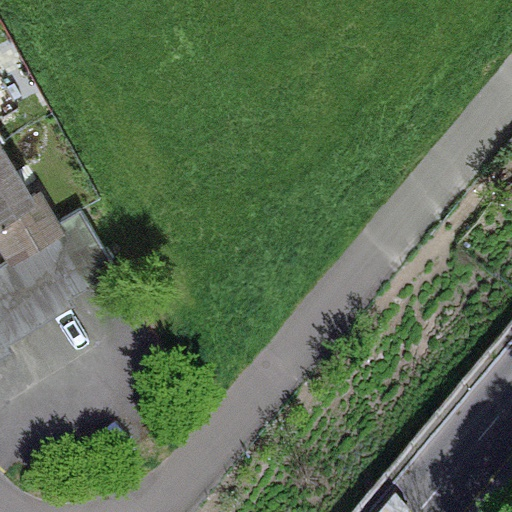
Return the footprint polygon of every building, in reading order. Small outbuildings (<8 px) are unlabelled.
[(24,197),(0,156),(0,235),(12,255),(31,243),(27,237),(47,224),(29,194),(24,197)] [(84,276),(108,262),(75,208),(51,222),(84,276)] [(31,243),(61,290),(84,276),(51,222),(47,224),(27,237),(31,243)] [(61,290),(31,243),(12,255),(9,257),(43,310),(65,297),(61,290)] [(9,257),(0,262),(0,293),(20,324),(43,310),(9,257)] [(0,336),(20,324),(0,293),(0,336)]
